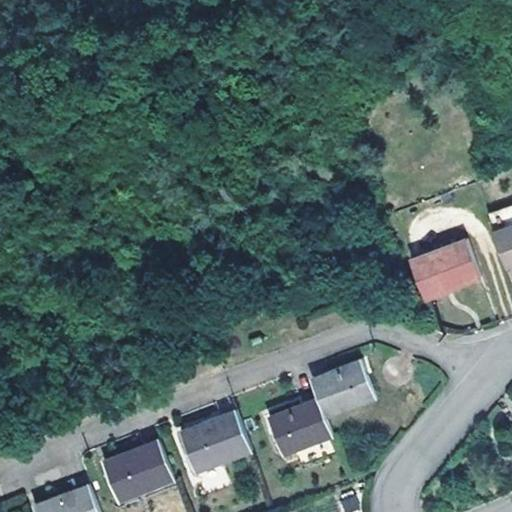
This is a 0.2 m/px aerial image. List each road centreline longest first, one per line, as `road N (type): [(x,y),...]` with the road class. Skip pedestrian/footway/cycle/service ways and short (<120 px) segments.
road 1 (residential): [(7,474),(374,331),(491,376)]
road 2 (residential): [(491,376),(403,478),(393,511)]
